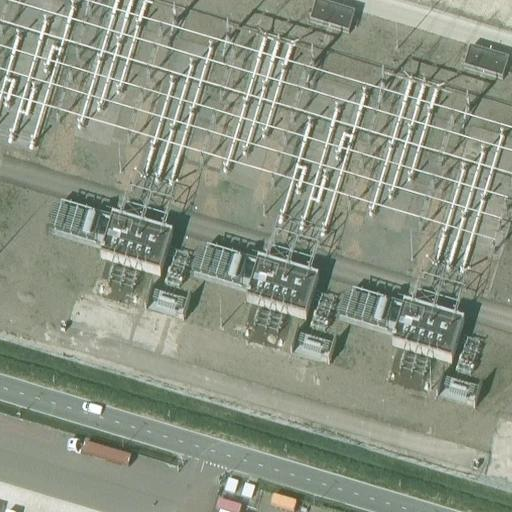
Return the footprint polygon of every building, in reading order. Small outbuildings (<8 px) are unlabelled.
[(315,3),(309,23),(347,35),(354,15),(315,3)] [(469,49),(463,70),(502,81),(507,60),(469,49)] [(112,219),(100,259),(158,276),(170,236),(112,219)] [(258,263),(246,303),(305,321),(317,281),(258,263)] [(403,307),(392,345),(451,363),(462,325),(403,307)]
